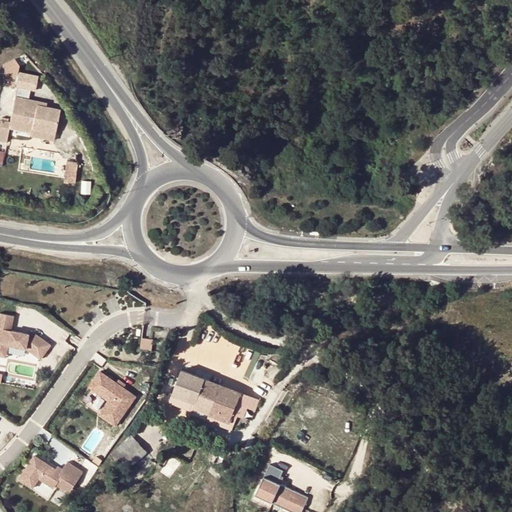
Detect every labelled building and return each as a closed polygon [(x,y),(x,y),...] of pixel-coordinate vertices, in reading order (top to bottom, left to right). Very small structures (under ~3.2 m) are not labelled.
[(4,84),(16,86),(20,65),(16,58),(6,63),(4,84)] [(33,126),(53,130),(58,109),(38,104),(38,101),(16,96),(10,121),(0,119),(0,139),(7,141),(10,127),(32,132),(33,126)] [(51,140),(53,130),(33,126),(32,132),(31,136),(51,140)] [(64,181),(75,182),(77,169),(77,161),(67,160),(64,181)] [(479,196),(474,194),(470,203),(475,205),(479,196)] [(28,346),(27,350),(40,359),(45,353),(51,345),(30,330),(28,334),(10,332),(13,318),(0,315),(0,352),(7,354),(8,346),(20,348),(20,344),(28,346)] [(153,340),(141,338),(140,349),(151,351),(153,340)] [(230,424),(239,402),(248,404),(249,395),(181,368),(171,394),(196,404),(200,394),(215,399),(209,415),(230,424)] [(99,416),(114,427),(134,399),(99,373),(88,388),(108,402),(99,416)] [(258,406),(259,399),(249,395),(248,404),(258,406)] [(132,435),(113,452),(133,475),(152,456),(132,435)] [(70,480),(75,484),(83,472),(68,462),(62,470),(60,472),(55,468),(36,454),(19,476),(32,486),(39,477),(53,487),(56,483),(64,489),(70,480)] [(285,471),(271,464),(256,496),(289,511),(303,511),(310,499),(279,483),(285,471)] [(70,480),(64,489),(68,492),(75,484),(70,480)]
